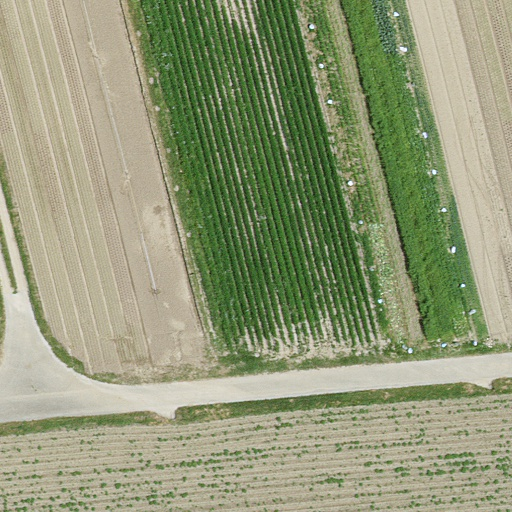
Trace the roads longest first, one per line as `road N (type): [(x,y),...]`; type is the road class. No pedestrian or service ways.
road 1 (track): [(511,366),(0,408)]
road 2 (track): [(0,228),(44,403)]
